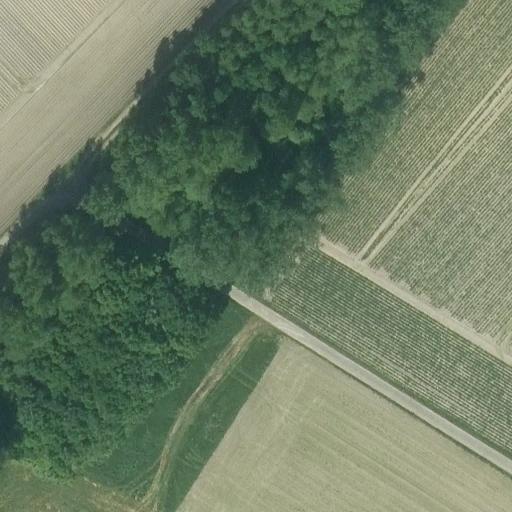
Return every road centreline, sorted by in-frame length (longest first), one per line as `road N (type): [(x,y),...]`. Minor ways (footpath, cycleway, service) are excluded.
road 1 (unclassified): [(0,245),(64,183),(511,470)]
road 2 (track): [(64,183),(238,0)]
